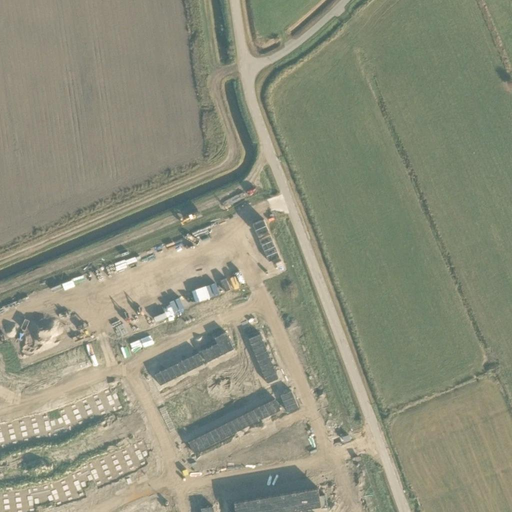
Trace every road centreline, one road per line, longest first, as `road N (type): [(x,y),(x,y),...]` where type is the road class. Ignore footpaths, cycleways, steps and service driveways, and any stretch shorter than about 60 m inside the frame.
road 1 (tertiary): [(377,439),(244,68)]
road 2 (residential): [(330,457),(261,299),(126,369)]
road 3 (residential): [(330,457),(176,484)]
road 4 (residential): [(126,369),(0,410)]
road 5 (unclassified): [(244,68),(281,52),(345,0)]
